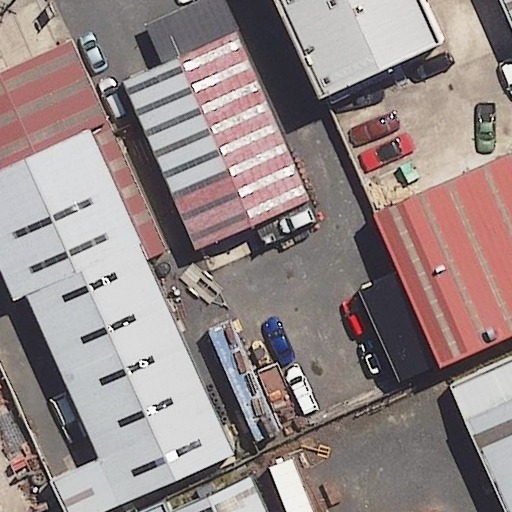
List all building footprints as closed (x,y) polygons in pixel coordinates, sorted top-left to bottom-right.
[(81,0),(0,36),(0,134),(103,89),(129,78),(94,0),(81,0)] [(253,0),(231,0),(150,36),(224,203),(324,158),(253,0)] [(440,0),(287,0),(315,61),(442,4),(440,0)] [(248,414),(103,89),(0,134),(0,164),(115,422),(69,443),(88,485),(248,414)] [(511,294),(511,111),(388,162),(452,319),(511,294)] [(511,356),(476,372),(511,453),(511,356)] [(0,473),(21,464),(0,416),(0,473)] [(292,511),(252,423),(121,481),(134,511),(292,511)] [(477,511),(459,471),(367,511),(477,511)]
